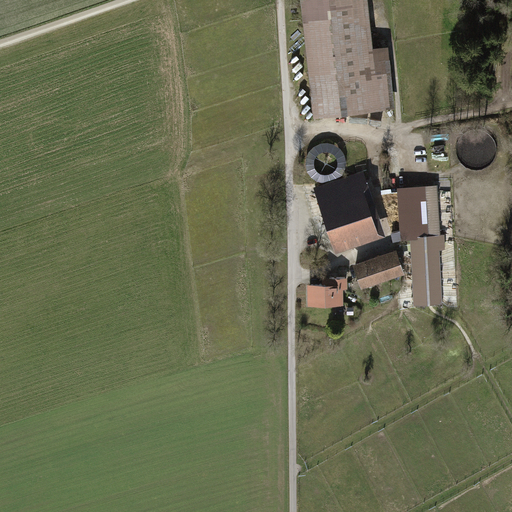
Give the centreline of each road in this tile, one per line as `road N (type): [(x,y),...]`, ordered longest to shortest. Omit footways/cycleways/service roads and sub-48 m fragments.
road 1 (unclassified): [(294,511),(292,132),(280,0)]
road 2 (track): [(294,279),(330,272),(391,241),(363,130)]
road 3 (track): [(292,132),(397,136),(411,151),(412,182)]
road 4 (track): [(0,47),(134,0)]
